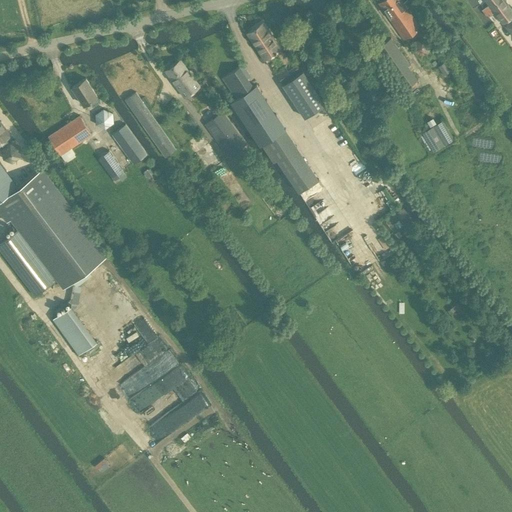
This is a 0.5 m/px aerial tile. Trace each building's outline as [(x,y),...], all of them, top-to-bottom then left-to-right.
[(413,3),(412,2),(410,0),(405,0),(403,2),(401,0),(381,0),(378,2),(404,39),(420,28),(408,11),(411,10),(408,6),(413,3)] [(484,0),(488,5),(482,10),(488,17),(492,14),(491,12),(493,10),(502,22),(511,15),(511,10),(504,0),(484,0)] [(263,60),(280,49),(262,22),(246,33),(263,60)] [(409,64),(390,38),(375,49),(392,73),(404,89),(417,80),(407,65),(409,64)] [(184,97),(199,86),(179,59),(164,70),(184,97)] [(453,68),(447,59),(437,66),(443,75),(453,68)] [(252,85),(239,67),(222,78),(235,96),(252,85)] [(305,117),(324,104),(302,71),(282,84),(305,117)] [(92,106),(100,101),(96,96),(97,95),(85,78),(72,86),(83,104),(89,101),(92,106)] [(257,85),(233,101),(231,102),(259,146),(262,144),(285,129),(257,85)] [(165,157),(176,149),(135,92),(125,99),(165,157)] [(95,114),(96,124),(105,128),(113,122),(112,113),(103,109),(95,114)] [(229,156),(245,144),(246,143),(222,111),(205,124),(229,156)] [(79,142),(91,134),(79,115),(48,136),(60,154),(79,142)] [(442,120),(430,128),(423,132),(434,150),(454,138),(442,120)] [(0,121),(0,142),(4,148),(4,158),(12,161),(20,156),(18,146),(10,143),(9,144),(5,139),(10,135),(0,121)] [(133,162),(143,155),(146,153),(126,124),(112,133),(133,162)] [(126,176),(108,151),(99,158),(117,183),(126,176)] [(0,200),(19,187),(0,161),(0,200)] [(63,286),(106,254),(42,169),(19,187),(0,200),(0,211),(7,221),(12,218),(20,228),(0,242),(0,247),(35,294),(57,278),(63,286)] [(389,262),(386,258),(380,261),(383,266),(389,262)] [(97,339),(71,304),(53,317),(79,352),(79,353),(80,352),(97,339)]
